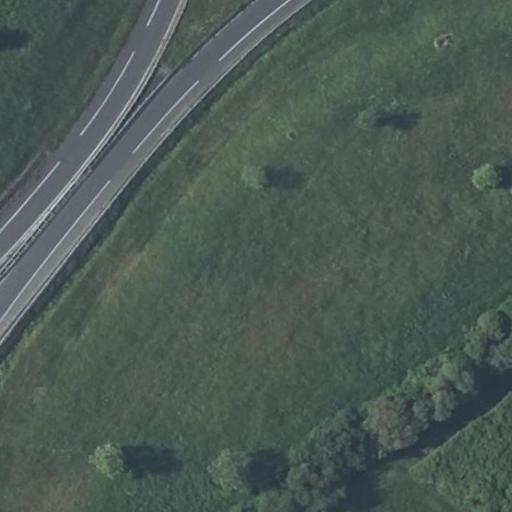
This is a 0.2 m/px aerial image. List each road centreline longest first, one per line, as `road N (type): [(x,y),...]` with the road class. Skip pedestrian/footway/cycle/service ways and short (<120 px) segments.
road 1 (trunk): [(0,304),(61,221),(277,0)]
road 2 (trunk): [(168,0),(94,141),(56,196),(0,249)]
